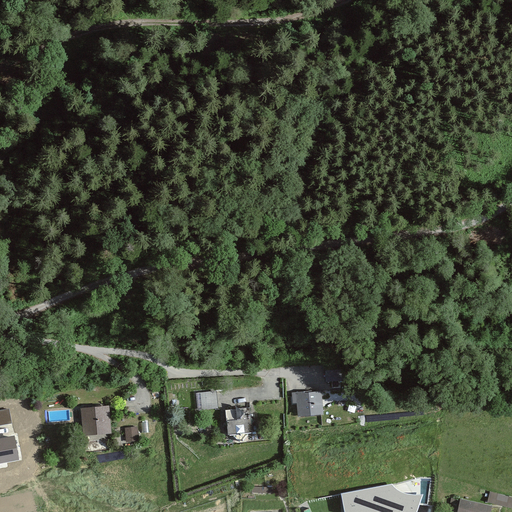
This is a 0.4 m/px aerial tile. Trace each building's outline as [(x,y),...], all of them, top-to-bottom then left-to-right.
[(342,365),(326,366),(327,380),(343,379),(342,365)] [(319,418),(318,394),(289,395),(289,407),(292,407),(293,420),(319,418)] [(213,412),(212,395),(197,395),(198,412),(213,412)] [(107,436),(105,409),(78,411),(79,437),(107,436)] [(246,436),(244,411),(221,413),(222,438),(246,436)] [(134,443),(132,430),(122,431),(123,444),(134,443)] [(16,435),(0,438),(0,465),(22,460),(16,435)] [(340,490),(343,511),(418,511),(423,495),(380,484),(378,485),(375,484),(340,490)] [(510,499),(488,493),(485,502),(508,508),(510,499)] [(486,511),(487,508),(458,500),(454,511),(486,511)]
